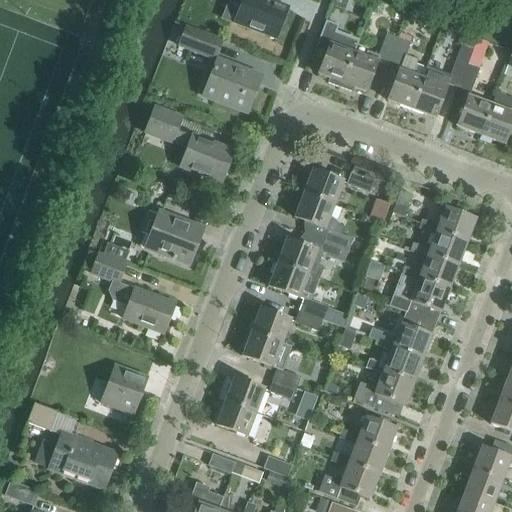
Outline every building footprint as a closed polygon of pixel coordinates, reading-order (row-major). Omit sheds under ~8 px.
[(243,0),(234,24),(275,40),(287,8),(266,0),(243,0)] [(372,5),(370,9),(372,14),(377,16),(381,13),(383,9),(381,4),(376,2),(372,5)] [(327,85),(340,90),(352,55),(357,42),(335,33),(340,18),(328,14),(319,38),(331,42),(318,77),(329,81),(327,85)] [(446,20),(438,50),(453,54),(461,23),(446,20)] [(177,47),(204,58),(213,35),(187,25),(177,47)] [(400,34),(398,41),(409,45),(411,38),(400,34)] [(378,60),(389,64),(398,41),(386,36),(378,57),(368,53),(366,60),(352,55),(340,90),(352,94),(354,90),(366,94),(377,64),(378,60)] [(409,45),(398,41),(389,64),(400,68),(399,73),(388,103),(411,111),(422,81),(411,77),(418,61),(404,56),(409,45)] [(446,86),(447,86),(458,90),(467,67),(473,51),(460,47),(449,76),(446,86)] [(216,60),(202,97),(247,114),(261,77),(216,60)] [(458,90),(470,94),(479,71),(467,67),(458,90)] [(447,86),(446,86),(449,76),(427,68),(422,81),(411,111),(434,120),(445,90),(447,86)] [(480,137),(503,146),(511,122),(511,100),(496,95),(491,107),(480,137)] [(480,137),(491,107),(467,98),(456,128),(480,137)] [(154,110),(145,134),(188,150),(181,168),(221,183),(232,153),(176,132),(181,120),(154,110)] [(378,182),(381,171),(357,162),(354,173),(378,182)] [(302,195),(334,207),(342,184),(311,172),(302,195)] [(351,174),(346,186),(369,195),(374,183),(351,174)] [(376,207),(392,211),(397,192),(382,188),(376,207)] [(411,197),(400,192),(391,215),(402,219),(411,197)] [(330,217),(334,207),(302,195),(294,219),(329,232),(325,244),(347,252),(352,240),(342,236),(344,230),(330,217)] [(434,237),(435,233),(466,245),(475,221),(444,209),(437,227),(421,221),(418,231),(434,237)] [(139,247),(189,267),(199,241),(189,237),(194,226),(158,212),(148,239),(143,236),(139,247)] [(435,233),(434,237),(428,250),(413,244),(409,253),(425,259),(426,256),(457,268),(466,245),(435,233)] [(319,266),(323,256),(321,255),(285,242),(276,265),(318,281),(323,268),(319,266)] [(347,252),(325,244),(321,255),(323,256),(343,264),(347,252)] [(118,283),(125,265),(98,255),(90,275),(111,283),(108,291),(112,301),(128,308),(123,320),(163,335),(175,305),(135,290),(118,283)] [(404,268),(400,277),(416,283),(418,279),(448,291),(457,268),(426,256),(425,259),(420,274),(404,268)] [(318,281),(276,265),(268,288),(303,301),(309,303),(311,296),(312,297),(318,281)] [(400,277),(395,291),(389,308),(406,315),(434,326),(438,314),(439,315),(448,291),(418,279),(416,283),(400,277)] [(322,320),(326,310),(303,301),(298,312),(322,321),(322,320)] [(259,310),(250,334),(281,346),(290,322),(259,310)] [(322,321),(298,312),(294,324),(317,333),(322,321)] [(406,315),(403,323),(402,326),(400,326),(395,339),(371,330),(367,339),(376,342),(374,347),(383,351),(390,353),(391,349),(422,361),(431,337),(430,337),(434,326),(406,315)] [(378,317),(374,328),(393,335),(397,324),(378,317)] [(354,337),(344,333),(338,347),(349,351),(354,337)] [(281,346),(250,334),(241,357),(272,369),(281,346)] [(383,351),(377,364),(368,361),(365,370),(381,376),(383,372),(413,384),(422,361),(391,349),(390,353),(383,351)] [(146,379),(114,368),(100,405),(132,417),(146,379)] [(272,382),(295,390),(299,379),(276,371),(272,382)] [(404,408),(413,384),(383,372),(381,376),(376,390),(360,384),(357,394),(354,401),(398,418),(402,407),(404,408)] [(233,379),(224,404),(255,415),(264,391),(233,379)] [(511,381),(507,380),(499,402),(511,407),(511,381)] [(295,390),(272,382),(267,394),(291,403),(295,390)] [(316,398),(304,394),(300,402),(313,407),(316,398)] [(511,433),(511,407),(499,402),(490,425),(511,433)] [(33,404),(26,424),(50,433),(57,413),(33,404)] [(255,415),(224,404),(215,426),(246,438),(255,415)] [(395,430),(365,418),(358,437),(342,431),(339,440),(355,446),(356,442),(386,453),(395,430)] [(314,438),(304,434),(300,445),(310,449),(314,438)] [(33,464),(48,469),(104,490),(116,457),(60,436),(57,446),(42,440),(33,464)] [(330,463),(346,469),(347,466),(377,477),(386,454),(356,442),(355,446),(349,460),(333,454),(330,463)] [(481,448),(473,471),(501,482),(510,459),(511,453),(511,448),(495,442),(491,451),(481,448)] [(292,466),(296,453),(273,445),(269,459),(292,466)] [(208,466),(231,475),(235,465),(212,456),(208,466)] [(286,478),(286,479),(291,467),(267,458),(263,470),(269,473),(286,478)] [(235,465),(231,475),(240,478),(243,468),(235,465)] [(347,466),(346,469),(340,483),(324,477),(321,486),(318,495),(356,509),(360,497),(369,501),(377,477),(347,466)] [(473,471),(464,493),(493,504),(501,482),(473,471)] [(269,473),(266,483),(282,489),(286,478),(269,473)] [(33,508),(38,494),(9,483),(4,497),(33,508)] [(218,511),(217,511),(222,499),(208,494),(209,490),(195,485),(185,511),(218,511)] [(464,493),(457,511),(489,511),(493,504),(464,493)] [(224,495),(222,499),(217,511),(218,511),(231,511),(233,507),(229,506),(232,498),(224,495)] [(316,511),(327,511),(330,503),(321,500),(316,511)]
